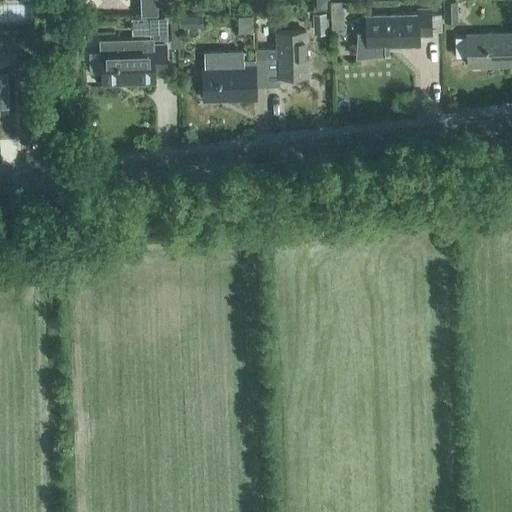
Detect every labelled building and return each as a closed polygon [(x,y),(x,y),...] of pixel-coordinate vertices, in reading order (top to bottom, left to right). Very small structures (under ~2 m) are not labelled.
[(158,1),(157,0),(139,0),(140,14),(158,14),(158,1)] [(444,22),(457,22),(456,0),(443,0),(444,22)] [(366,32),(359,32),(359,54),(384,53),(384,46),(390,46),(419,45),(418,35),(431,35),(431,32),(430,14),(430,9),(417,9),(417,14),(366,16),(366,32)] [(326,13),(312,14),(313,35),(327,34),(326,13)] [(202,28),(202,15),(178,16),(178,28),(202,28)] [(238,33),(252,32),(252,16),(238,17),(238,33)] [(151,38),(166,37),(165,17),(151,17),(151,38)] [(266,61),(267,86),(279,85),(278,76),(307,76),(305,31),(276,31),(276,48),(254,49),(255,60),(255,61),(266,61)] [(467,65),(511,63),(511,33),(466,35),(467,65)] [(101,52),(102,82),(154,81),(154,71),(166,71),(165,45),(151,45),(152,50),(143,50),(142,40),(101,41),(101,52)] [(255,61),(255,60),(243,60),(243,51),(204,52),(205,68),(202,68),(203,99),(255,97),(255,86),(267,86),(266,61),(255,61)] [(17,60),(18,79),(35,78),(34,59),(17,60)] [(0,108),(13,108),(11,63),(0,63),(0,108)]
